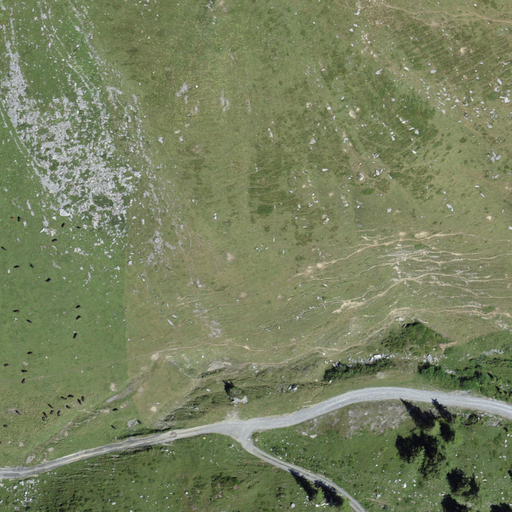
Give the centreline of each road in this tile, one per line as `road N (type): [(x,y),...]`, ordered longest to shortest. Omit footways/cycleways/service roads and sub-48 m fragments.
road 1 (track): [(0,475),(281,421),(359,395),(399,394),(511,415)]
road 2 (track): [(239,428),(259,455),(345,497),(359,511)]
